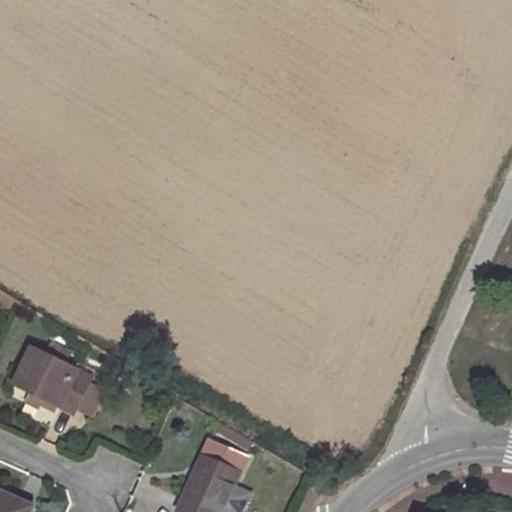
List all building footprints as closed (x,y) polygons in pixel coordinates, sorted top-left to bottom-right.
[(4,296),(0,301),(0,305),(10,311),(15,302),(4,296)] [(14,384),(31,393),(56,406),(74,415),(75,412),(90,379),(66,367),(71,355),(52,345),(47,357),(31,349),(14,384)] [(90,379),(75,412),(92,421),(108,388),(90,379)] [(56,406),(31,393),(26,403),(38,409),(39,405),(53,413),(56,406)] [(223,424),(217,433),(244,450),(251,441),(223,424)] [(208,441),(177,511),(221,511),(245,458),(208,441)] [(0,511),(29,511),(31,508),(0,494),(0,511)]
